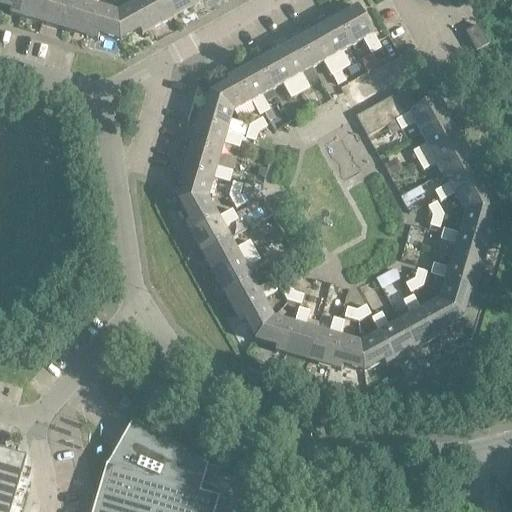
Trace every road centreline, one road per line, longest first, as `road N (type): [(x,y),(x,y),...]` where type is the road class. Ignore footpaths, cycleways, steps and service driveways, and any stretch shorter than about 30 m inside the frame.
road 1 (residential): [(137,308),(308,464)]
road 2 (residential): [(137,308),(102,96)]
road 3 (tertiary): [(308,464),(345,456),(485,455),(511,442)]
road 4 (residential): [(102,96),(270,0)]
road 5 (unclassified): [(30,424),(137,308)]
